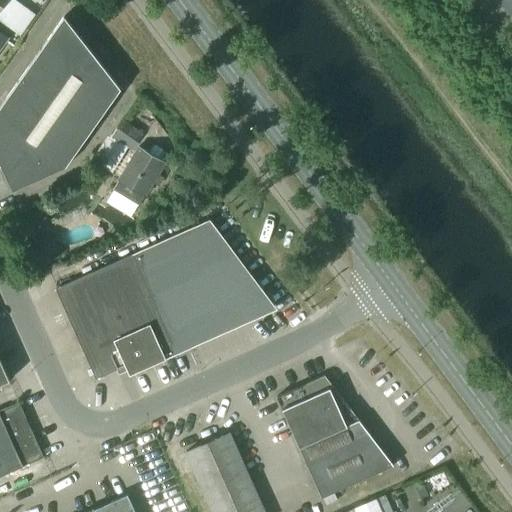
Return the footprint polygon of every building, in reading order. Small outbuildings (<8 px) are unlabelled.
[(0,0),(0,15),(10,0),(0,0)] [(0,106),(0,165),(12,191),(65,167),(120,89),(63,17),(0,106)] [(122,121),(112,136),(131,149),(141,134),(122,121)] [(110,174),(125,149),(105,137),(91,162),(110,174)] [(164,164),(149,154),(138,147),(112,190),(138,206),(145,195),(164,164)] [(183,186),(172,180),(163,194),(174,201),(183,186)] [(269,307),(205,223),(209,222),(208,220),(55,289),(95,379),(116,370),(117,373),(126,369),(128,375),(189,348),(188,344),(269,307)] [(0,385),(9,381),(0,361),(0,385)] [(324,376),(276,398),(321,498),(393,465),(324,376)] [(0,476),(42,458),(18,403),(0,411),(0,476)] [(416,428),(407,434),(420,455),(429,449),(416,428)] [(210,511),(263,511),(229,433),(184,453),(210,511)] [(127,455),(142,449),(136,435),(122,441),(127,455)] [(132,511),(125,496),(88,511),(132,511)]
